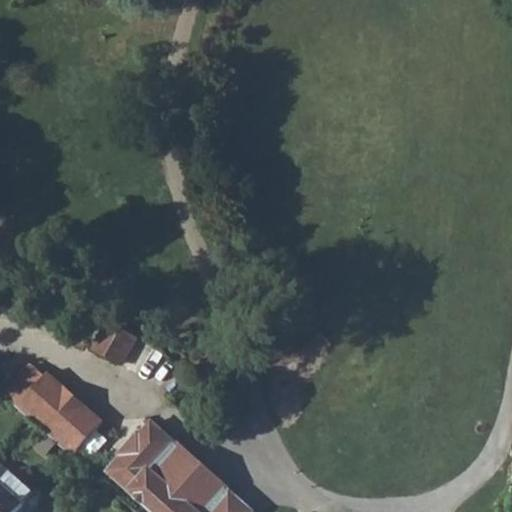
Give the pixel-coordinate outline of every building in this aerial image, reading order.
[(95,347),(123,364),(137,341),(109,323),(95,347)] [(103,422),(47,375),(18,406),(74,456),(103,422)] [(140,433),(121,454),(124,457),(109,472),(154,511),(253,511),(233,493),(214,511),(199,511),(154,472),(179,445),(154,422),(142,436),(140,433)] [(154,472),(199,511),(214,511),(233,493),(179,445),(154,472)] [(0,459),(0,479),(26,502),(36,491),(0,459)] [(0,511),(20,511),(27,504),(26,502),(0,479),(0,511)]
